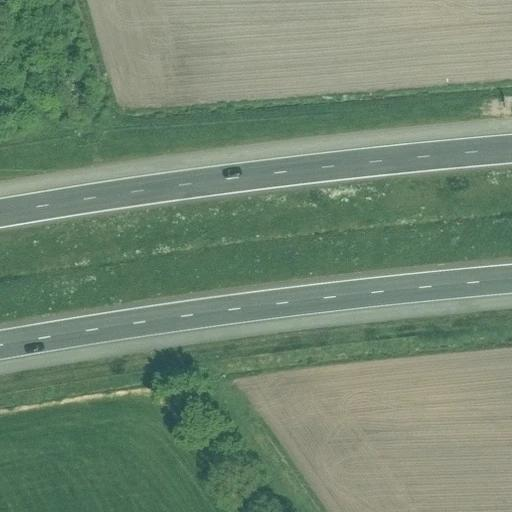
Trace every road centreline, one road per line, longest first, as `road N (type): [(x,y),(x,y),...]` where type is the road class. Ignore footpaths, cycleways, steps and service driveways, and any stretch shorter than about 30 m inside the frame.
road 1 (motorway): [(0,346),(214,310),(511,278)]
road 2 (motorway): [(511,148),(0,210)]
road 3 (track): [(276,511),(199,398)]
